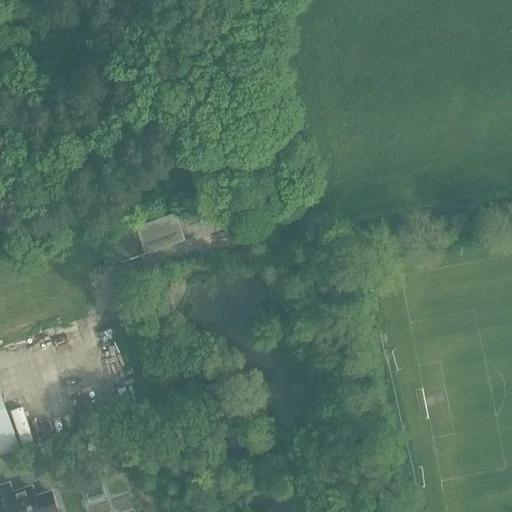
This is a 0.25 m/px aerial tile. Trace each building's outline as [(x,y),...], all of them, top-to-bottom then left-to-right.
[(109,255),(103,257),(106,265),(148,250),(149,253),(185,241),(176,213),(140,225),(138,221),(114,229),(117,237),(104,241),(109,255)] [(0,453),(20,447),(0,386),(0,453)] [(15,408),(26,435),(33,432),(22,405),(15,408)] [(93,469),(79,473),(83,486),(97,481),(93,469)] [(0,511),(53,511),(58,511),(52,492),(35,497),(32,487),(12,493),(9,484),(0,486),(0,511)]
